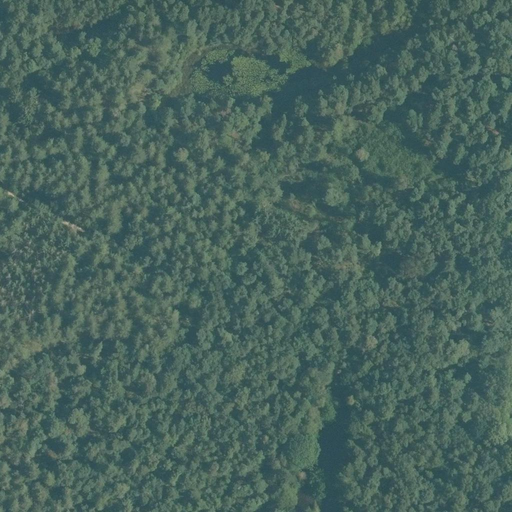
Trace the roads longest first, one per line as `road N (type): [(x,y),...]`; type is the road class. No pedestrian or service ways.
road 1 (track): [(78,511),(202,296)]
road 2 (track): [(511,460),(328,364)]
